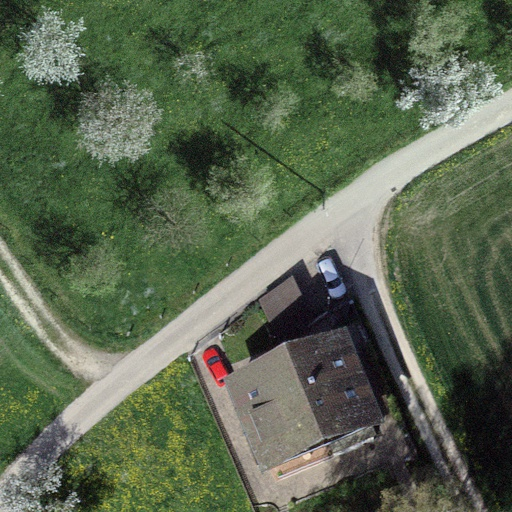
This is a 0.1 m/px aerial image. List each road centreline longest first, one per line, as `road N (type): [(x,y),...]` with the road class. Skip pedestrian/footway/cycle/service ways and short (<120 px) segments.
road 1 (residential): [(511,124),(346,216),(74,424),(7,511)]
road 2 (track): [(470,511),(346,216)]
